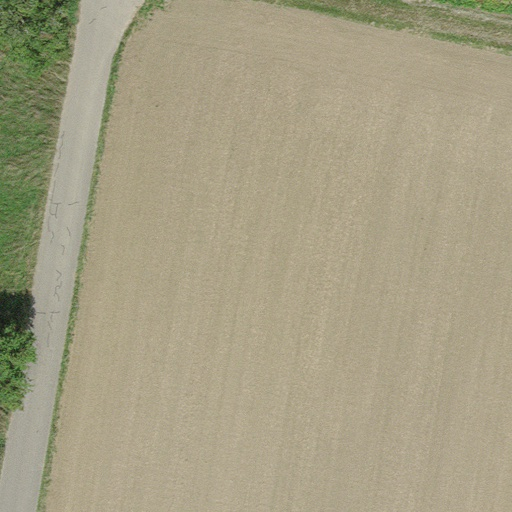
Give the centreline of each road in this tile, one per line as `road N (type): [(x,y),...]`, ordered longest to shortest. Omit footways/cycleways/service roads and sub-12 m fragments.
road 1 (track): [(23,511),(110,0)]
road 2 (track): [(318,0),(511,42)]
